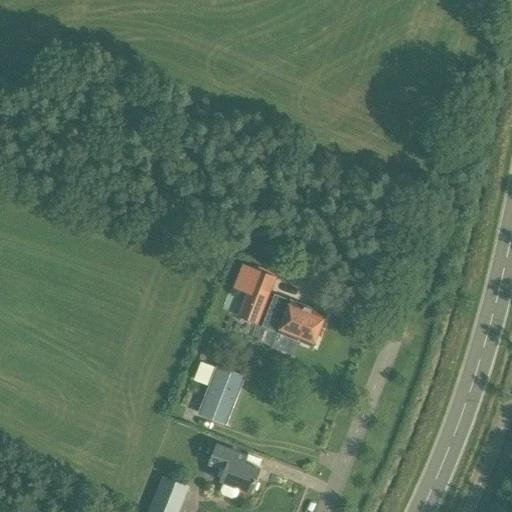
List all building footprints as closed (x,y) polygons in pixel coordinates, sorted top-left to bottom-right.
[(249,240),(274,234),(269,214),(244,220),(249,240)] [(304,229),(291,265),(307,270),(319,235),(304,229)] [(257,324),(276,278),(243,265),(234,288),(247,294),(238,316),(257,324)] [(313,346),(325,315),(275,295),(263,326),(313,346)] [(226,426),(245,377),(216,365),(197,414),(226,426)] [(251,492),(260,470),(244,464),(247,457),(216,445),(209,463),(225,469),(221,480),(223,481),(219,491),(222,495),(231,498),(235,497),(239,487),(251,492)] [(178,511),(188,487),(163,477),(148,511),(178,511)]
